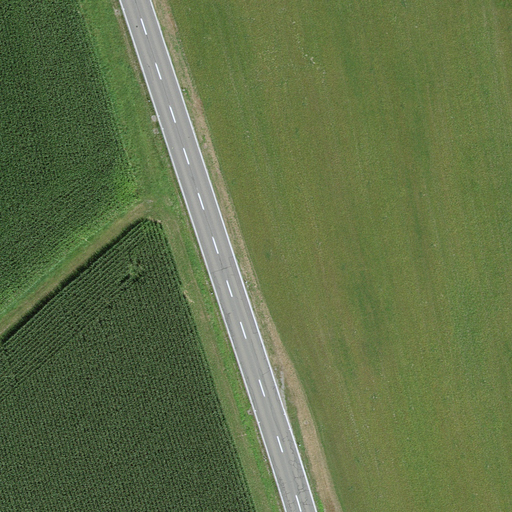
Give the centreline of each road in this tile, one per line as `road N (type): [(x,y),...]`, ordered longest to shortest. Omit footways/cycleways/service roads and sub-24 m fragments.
road 1 (secondary): [(134,0),(299,511)]
road 2 (track): [(0,325),(114,229)]
